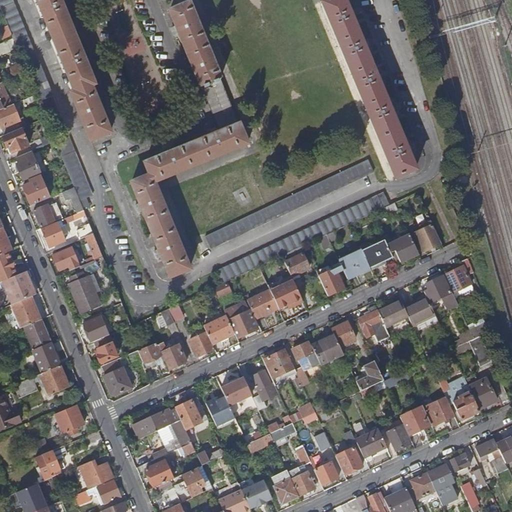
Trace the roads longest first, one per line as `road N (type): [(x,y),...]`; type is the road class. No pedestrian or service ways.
road 1 (residential): [(169,290),(434,169),(436,153),(378,0)]
road 2 (residential): [(464,247),(103,416)]
road 3 (residential): [(23,0),(98,179),(94,210),(128,292),(150,300),(169,290)]
road 4 (residential): [(103,416),(0,173)]
road 5 (residential): [(305,511),(490,428)]
road 6 (residential): [(132,131),(150,136),(185,123),(191,110),(148,0)]
road 7 (residential): [(169,290),(154,279),(109,166),(132,131)]
road 8 (residential): [(80,0),(132,131)]
